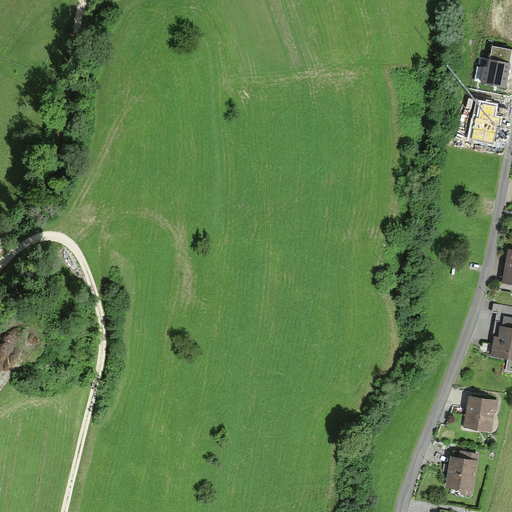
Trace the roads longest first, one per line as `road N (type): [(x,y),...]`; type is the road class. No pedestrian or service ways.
road 1 (residential): [(511,130),(481,289),(400,511)]
road 2 (track): [(0,265),(33,236),(52,233),(71,247),(100,318),(103,351),(63,511)]
road 3 (track): [(0,247),(72,122),(82,0)]
